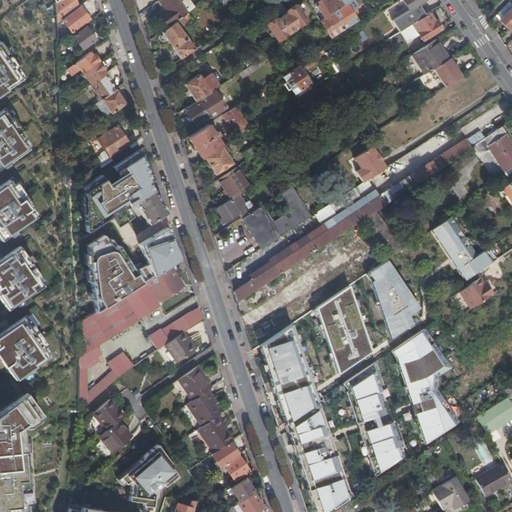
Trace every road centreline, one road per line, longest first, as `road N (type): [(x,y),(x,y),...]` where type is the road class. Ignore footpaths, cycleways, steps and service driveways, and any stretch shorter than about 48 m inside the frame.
road 1 (primary): [(286,511),(145,85)]
road 2 (residential): [(269,0),(145,85)]
road 3 (unknown): [(511,88),(394,160)]
